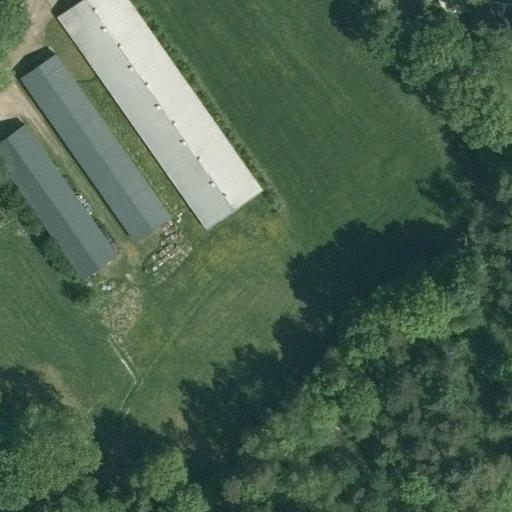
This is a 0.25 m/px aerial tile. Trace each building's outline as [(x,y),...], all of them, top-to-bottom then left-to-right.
[(261,191),(127,0),(93,0),(63,22),(207,229),(261,191)] [(459,0),(433,0),(437,16),(462,10),(459,0)] [(511,3),(488,0),(484,26),(511,29),(511,3)] [(170,218),(59,59),(25,83),(136,242),(170,218)] [(116,255),(25,125),(0,142),(0,161),(82,278),(116,255)]
